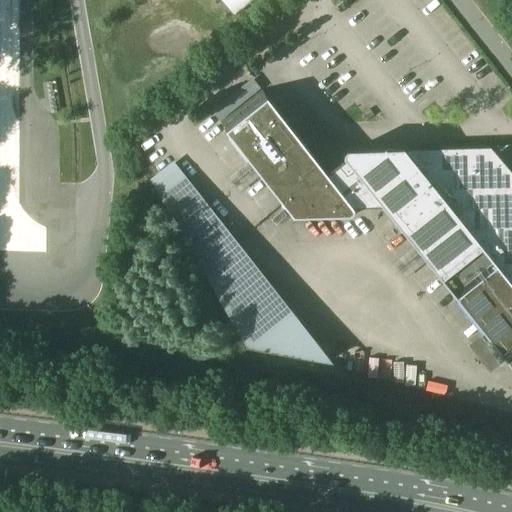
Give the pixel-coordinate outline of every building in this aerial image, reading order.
[(222,0),(233,14),(250,0),(222,0)] [(261,89),(220,122),(296,218),(350,216),(353,215),(354,214),(355,211),(355,209),(354,207),(384,206),(511,366),(511,185),(506,186),(506,166),(490,166),(489,146),(407,150),(407,149),(353,151),(350,151),(348,153),(347,155),(347,157),(348,160),(330,174),(261,89)] [(375,115),(370,108),(361,115),(367,122),(375,115)] [(135,150),(148,136),(141,129),(128,143),(135,150)] [(252,347),(332,360),(174,164),(153,181),(252,347)]
